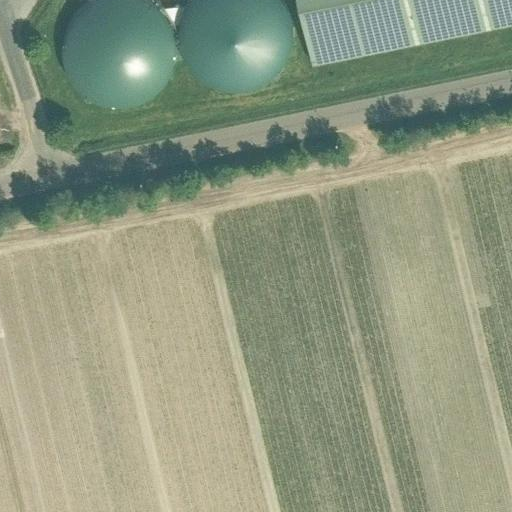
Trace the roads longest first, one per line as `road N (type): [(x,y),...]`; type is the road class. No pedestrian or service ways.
road 1 (residential): [(511,81),(53,173)]
road 2 (residential): [(0,8),(53,173)]
